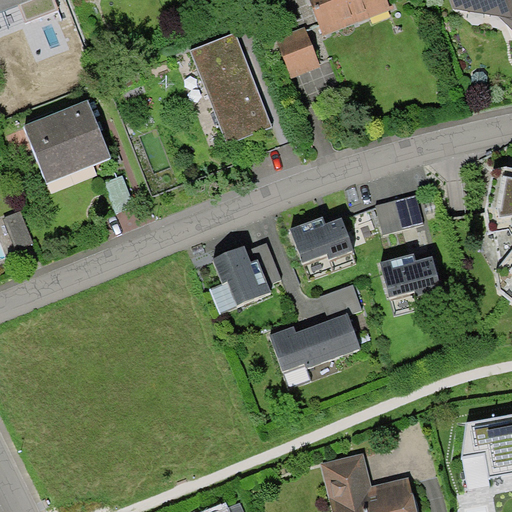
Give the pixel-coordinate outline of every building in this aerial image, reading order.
[(57,0),(0,0),(0,17),(4,16),(10,33),(63,14),(57,0)] [(390,0),(310,0),(327,40),(396,12),(390,0)] [(511,0),(456,0),(468,14),(495,18),(511,31),(511,0)] [(305,29),(276,40),(291,78),(320,67),(305,29)] [(234,36),(195,51),(231,144),(270,129),(234,36)] [(94,101),(27,128),(51,185),(117,159),(94,101)] [(511,164),(492,169),(484,212),(498,291),(511,299),(511,164)] [(124,177),(103,184),(116,216),(136,209),(124,177)] [(415,199),(377,208),(385,240),(422,231),(415,199)] [(22,213),(4,220),(17,252),(35,244),(22,213)] [(327,220),(292,233),(303,266),(329,256),(331,264),(359,254),(348,223),(330,229),(327,220)] [(252,249),(216,262),(225,285),(212,290),(223,316),(269,298),(266,291),(284,284),(269,246),(253,253),(252,249)] [(416,255),(380,265),(392,307),(451,291),(442,259),(419,265),(416,255)] [(299,327),(272,338),(288,379),(365,348),(352,317),(364,313),(353,286),(322,298),(331,322),(302,334),(299,327)] [(511,417),(472,424),(466,456),(471,488),(488,485),(486,475),(511,470),(511,417)] [(363,456),(319,466),(328,511),(420,511),(413,480),(370,489),(363,456)]
